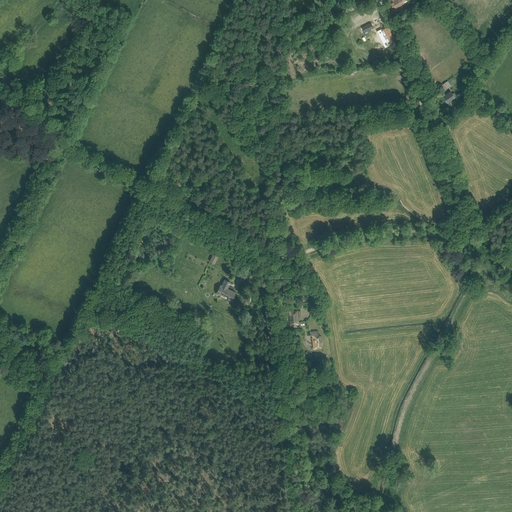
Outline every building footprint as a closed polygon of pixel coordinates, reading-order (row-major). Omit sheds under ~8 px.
[(394,9),(399,7),(404,3),(403,2),(407,0),(406,0),(395,0),(390,3),(394,9)] [(364,32),(374,28),(371,23),(362,27),(364,32)] [(388,27),(381,30),(379,31),(382,38),(391,33),(388,27)] [(386,44),(388,43),(395,40),(391,33),(382,38),(384,41),(386,44)] [(448,102),(452,99),(457,96),(455,93),(452,94),(450,92),(444,96),(448,102)] [(210,262),(215,264),(219,256),(214,254),(210,262)] [(216,294),(232,301),(236,292),(228,288),(231,282),(225,279),(222,285),(220,285),(216,294)] [(298,324),(297,310),(289,311),(290,325),(298,324)] [(313,336),(314,349),(321,348),(320,334),(318,334),(318,331),(310,332),(310,335),(313,336)]
